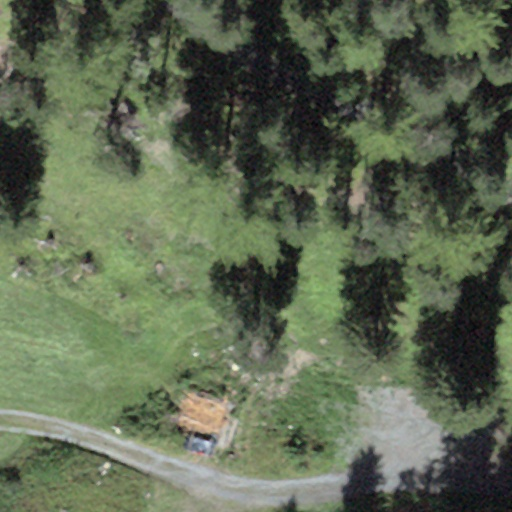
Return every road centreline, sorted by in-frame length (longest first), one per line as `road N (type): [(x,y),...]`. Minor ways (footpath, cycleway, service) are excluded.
road 1 (track): [(0,417),(69,430),(229,489),(434,475),(511,478)]
road 2 (track): [(511,204),(270,110),(172,0)]
